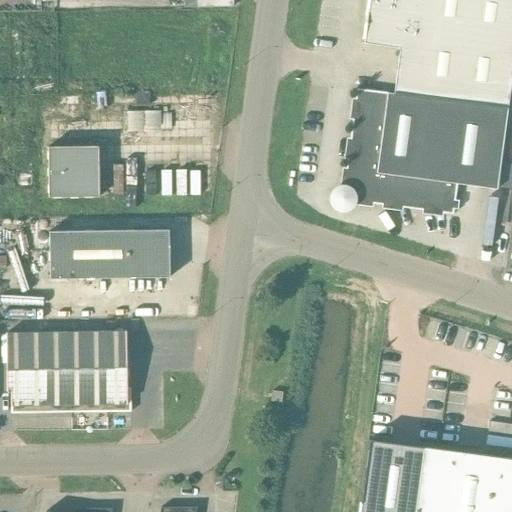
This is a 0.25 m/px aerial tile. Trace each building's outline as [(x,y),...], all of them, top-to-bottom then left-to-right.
[(394,94),(508,110),(511,76),(511,0),(369,0),(364,43),(400,48),(394,94)] [(334,195),(333,201),(335,206),(340,209),(345,210),(350,208),(353,204),(353,201),(453,215),(457,185),(497,190),(508,110),(394,94),(377,92),(357,89),(343,189),(338,191),(334,195)] [(48,147),(48,198),(99,197),(98,147),(48,147)] [(169,230),(49,232),(50,280),(170,278),(169,230)] [(196,306),(186,307),(187,318),(196,318),(196,306)] [(127,388),(126,332),(6,334),(7,391),(11,391),(11,414),(131,412),(131,388),(127,388)] [(282,403),(283,393),(273,391),(271,401),(282,403)] [(414,511),(511,511),(511,459),(423,447),(414,511)]
